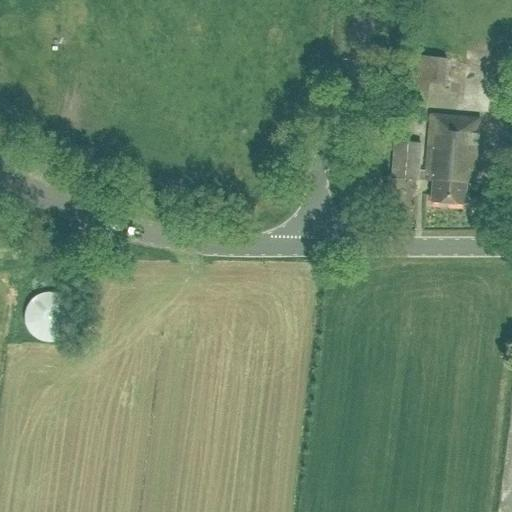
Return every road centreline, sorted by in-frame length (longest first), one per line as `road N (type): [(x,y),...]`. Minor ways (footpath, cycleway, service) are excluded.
road 1 (tertiary): [(312,246),(171,238),(99,218),(0,174)]
road 2 (unclassified): [(312,246),(320,160),(353,79),(365,0)]
road 3 (tertiary): [(511,246),(312,246)]
road 4 (track): [(29,190),(49,133),(0,95)]
